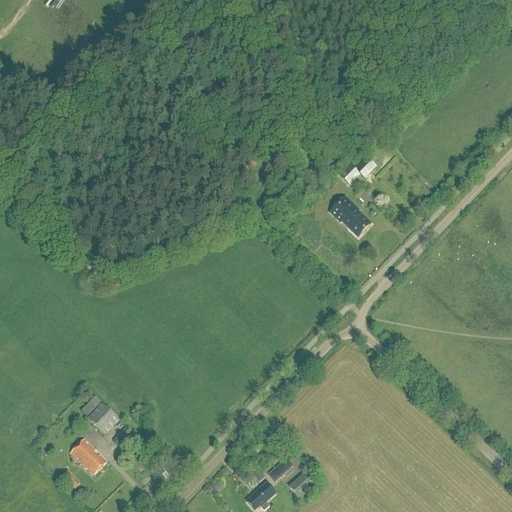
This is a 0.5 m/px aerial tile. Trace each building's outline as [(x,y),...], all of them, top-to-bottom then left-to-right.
[(339,179),(348,190),(353,186),(350,182),(353,179),(346,172),(339,179)] [(329,214),(341,225),(342,224),(358,239),(372,225),(359,213),(360,212),(345,198),(329,214)] [(299,329),(305,335),(313,328),(306,322),(299,329)] [(105,436),(119,421),(102,405),(88,420),(105,436)] [(114,442),(119,448),(132,434),(127,429),(114,442)] [(95,477),(107,465),(100,458),(99,459),(94,455),(96,453),(85,442),(71,456),(87,471),(88,471),(95,477)] [(275,485),(285,476),(287,478),(292,473),(291,471),(294,468),(287,460),(269,477),(275,485)] [(80,485),(74,480),(69,485),(75,491),(80,485)] [(306,482),(293,493),(299,500),(299,499),(303,504),(319,490),(315,485),(311,488),(306,482)] [(251,499),(251,500),(247,503),(254,511),(255,511),(260,508),(261,510),(277,495),(267,484),(251,499)]
